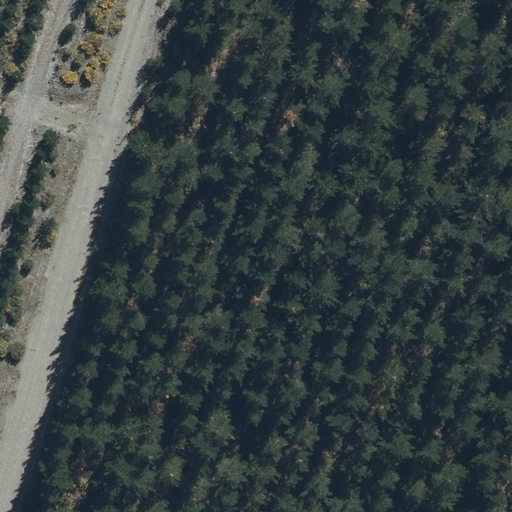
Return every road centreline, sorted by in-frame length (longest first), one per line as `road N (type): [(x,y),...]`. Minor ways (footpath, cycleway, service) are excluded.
road 1 (track): [(0,497),(152,0)]
road 2 (track): [(0,224),(38,77),(72,0)]
